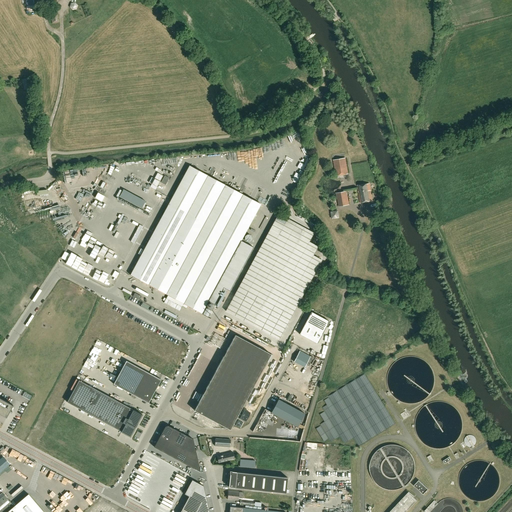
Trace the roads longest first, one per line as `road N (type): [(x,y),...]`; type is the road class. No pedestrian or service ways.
road 1 (unclassified): [(161,412),(197,344),(61,268),(0,354)]
road 2 (unclassified): [(293,511),(300,450),(363,207)]
road 3 (unclassified): [(161,412),(206,432),(247,431),(292,351)]
road 4 (unclassified): [(114,497),(0,434)]
